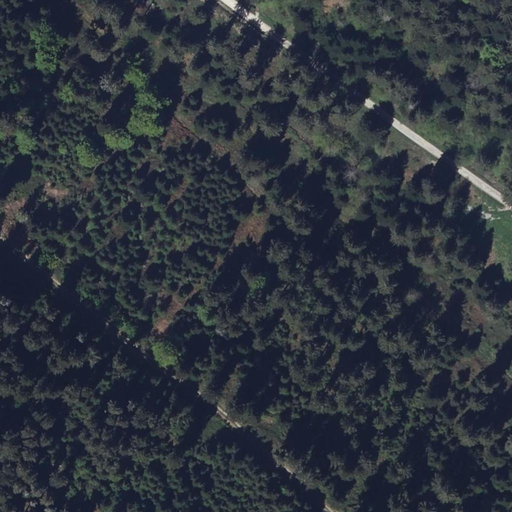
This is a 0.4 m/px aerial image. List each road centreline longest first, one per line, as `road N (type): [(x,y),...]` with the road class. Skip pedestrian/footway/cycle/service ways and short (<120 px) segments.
road 1 (track): [(336,511),(194,382),(0,236)]
road 2 (track): [(235,0),(511,210)]
